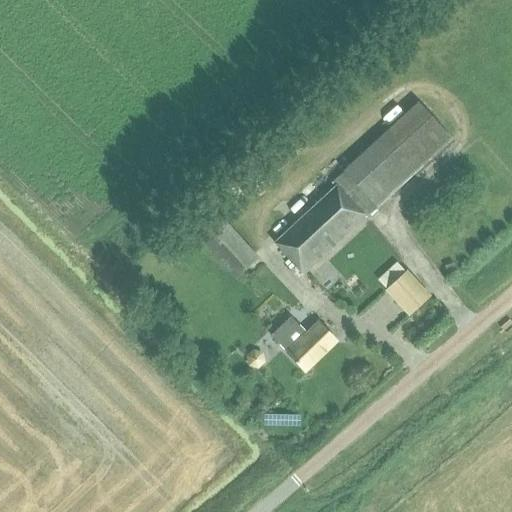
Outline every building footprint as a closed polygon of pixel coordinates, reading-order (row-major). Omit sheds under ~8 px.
[(303,275),(451,139),(418,104),(332,183),(336,187),(275,244),(303,275)] [(240,172),(222,189),(235,203),(254,187),(240,172)] [(235,279),(258,258),(220,216),(197,237),(235,279)] [(453,265),(444,268),(448,277),(456,274),(453,265)] [(407,273),(387,292),(409,317),(430,298),(407,273)] [(304,370),(336,340),(319,323),(306,335),(289,317),(270,335),(304,370)] [(253,352),(247,358),(249,367),(257,369),(264,362),(261,354),(253,352)] [(257,415),(257,428),(284,428),(284,415),(257,415)]
